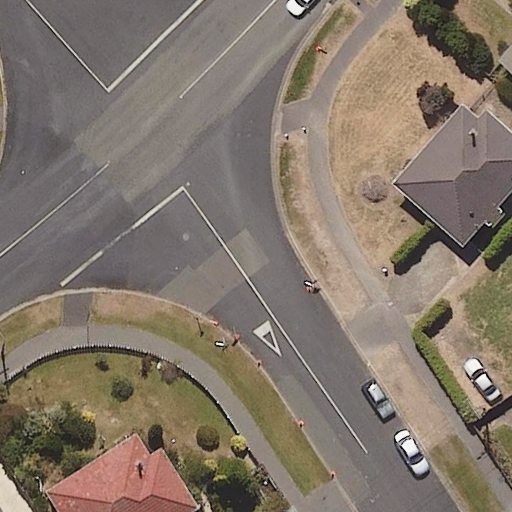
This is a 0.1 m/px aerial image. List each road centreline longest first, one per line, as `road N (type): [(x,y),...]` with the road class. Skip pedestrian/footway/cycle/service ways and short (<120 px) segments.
road 1 (residential): [(404,511),(143,135)]
road 2 (tertiary): [(143,135),(277,0)]
road 3 (tertiary): [(0,256),(143,135)]
road 4 (residential): [(29,0),(143,135)]
